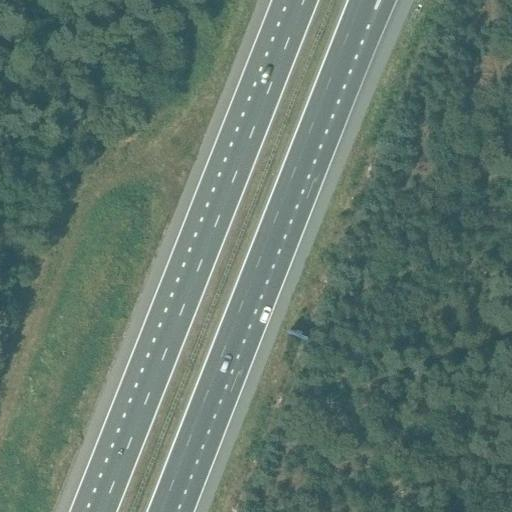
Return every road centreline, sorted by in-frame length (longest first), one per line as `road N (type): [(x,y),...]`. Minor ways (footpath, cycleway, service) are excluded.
road 1 (motorway): [(304,0),(101,511)]
road 2 (motorway): [(161,511),(362,6)]
